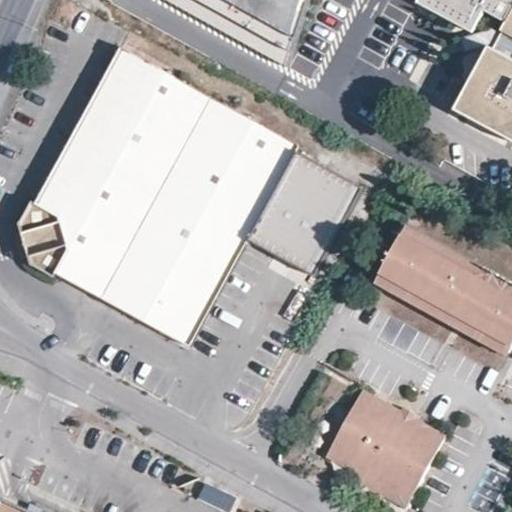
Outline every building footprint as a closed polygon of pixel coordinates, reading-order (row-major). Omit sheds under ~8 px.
[(172,0),(290,63),(311,0),(172,0)] [(511,0),(422,0),(419,7),(473,37),(485,16),(505,27),(470,91),(511,114),(511,0)] [(476,44),(460,75),(451,71),(438,96),(459,107),(488,50),(476,44)] [(30,251),(20,254),(21,261),(43,275),(46,271),(176,349),(295,153),(121,51),(29,202),(26,201),(14,222),(16,231),(27,229),(30,251)] [(304,152),(255,237),(319,274),(367,189),(304,152)] [(511,287),(403,228),(371,286),(511,363),(511,287)] [(18,242),(20,254),(30,251),(27,229),(16,231),(18,242)] [(363,397),(334,453),(362,469),(358,477),(351,489),(359,493),(363,487),(366,481),(392,494),(388,501),(408,511),(448,441),(416,424),(418,418),(406,411),(403,417),(363,397)] [(362,469),(334,453),(329,461),(358,477),(362,469)] [(366,481),(363,487),(387,500),(388,501),(392,494),(366,481)] [(387,500),(363,487),(359,493),(358,495),(382,509),(387,500)] [(35,511),(5,498),(0,507),(0,511),(35,511)]
